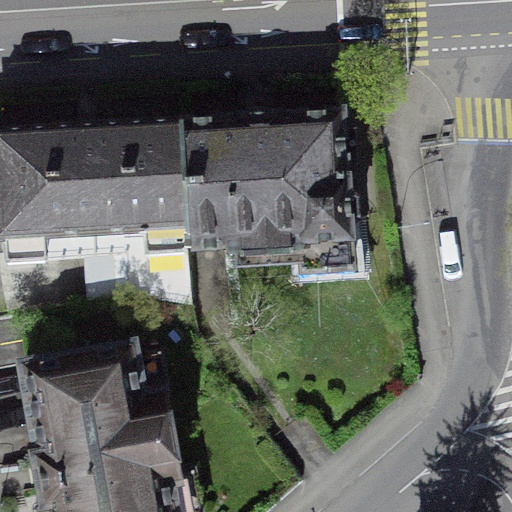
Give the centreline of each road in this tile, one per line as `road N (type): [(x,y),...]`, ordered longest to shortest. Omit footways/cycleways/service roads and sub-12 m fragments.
road 1 (residential): [(479,0),(487,361),(471,450)]
road 2 (primary): [(0,22),(343,0)]
